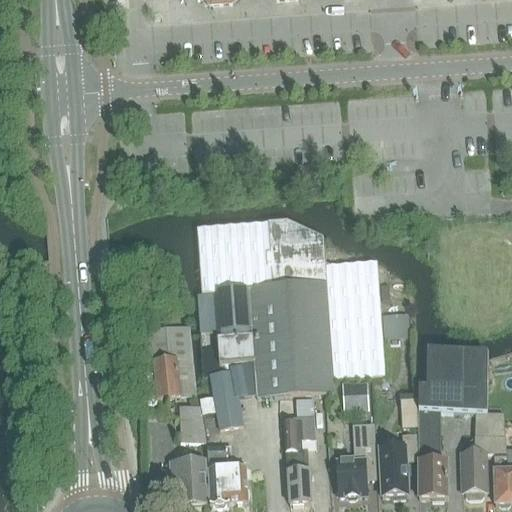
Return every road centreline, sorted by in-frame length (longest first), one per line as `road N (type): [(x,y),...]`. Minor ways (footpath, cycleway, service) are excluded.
road 1 (tertiary): [(93,508),(60,95)]
road 2 (unclassified): [(143,89),(511,64)]
